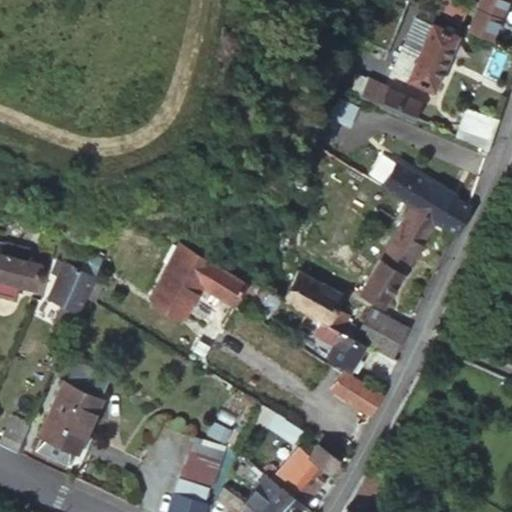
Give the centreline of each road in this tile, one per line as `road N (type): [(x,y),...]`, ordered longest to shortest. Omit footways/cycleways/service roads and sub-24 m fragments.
road 1 (residential): [(328,511),(422,330)]
road 2 (residential): [(422,330),(495,171)]
road 3 (residential): [(495,171),(371,120),(337,121)]
